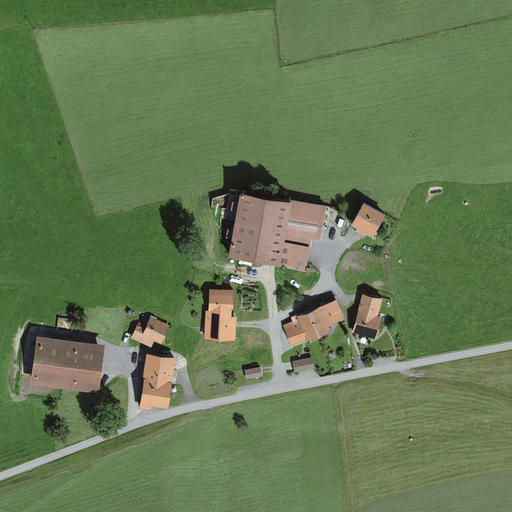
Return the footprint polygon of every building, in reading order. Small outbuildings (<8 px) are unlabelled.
[(305,269),(309,239),(317,240),(322,209),(231,194),(228,210),(234,211),(231,231),(226,231),(225,239),(229,239),(227,256),(305,269)] [(350,226),(371,237),(382,217),(361,206),(350,226)] [(233,320),(230,320),(231,294),(208,293),(207,315),(204,315),(203,339),(233,340),(233,320)] [(364,294),(360,314),(358,314),(354,332),(376,337),(380,319),(377,318),(382,298),(364,294)] [(324,325),(343,316),(336,300),(292,319),(294,323),(283,327),(291,344),(326,329),(324,325)] [(152,339),(160,342),(167,327),(149,319),(145,327),(137,324),(131,337),(149,346),(152,339)] [(104,347),(36,337),(30,380),(98,389),(104,347)] [(138,403),(166,407),(172,359),(145,355),(138,403)] [(294,362),(296,371),(315,366),(312,357),(294,362)] [(246,371),(248,378),(262,375),(260,367),(246,371)]
